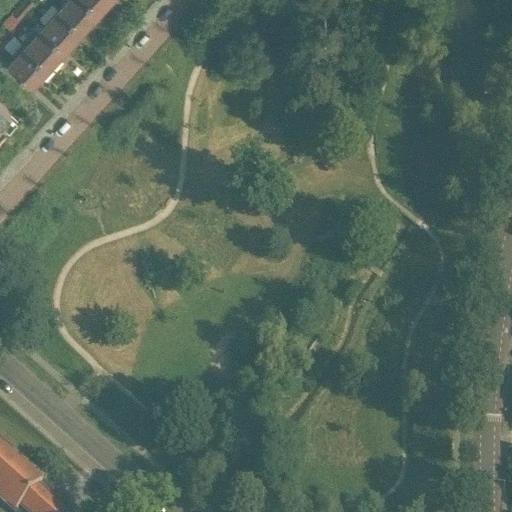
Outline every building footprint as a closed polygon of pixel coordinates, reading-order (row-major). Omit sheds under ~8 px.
[(30,0),(23,0),(20,4),(26,10),(33,2),(30,0)] [(82,29),(99,10),(88,0),(64,0),(58,7),(82,29)] [(108,0),(88,0),(99,10),(108,0)] [(13,12),(19,18),(26,10),(20,4),(13,12)] [(58,7),(42,25),(66,47),(82,29),(58,7)] [(64,49),(66,47),(42,25),(36,31),(34,29),(23,42),(52,68),(67,51),(64,49)] [(52,68),(23,42),(11,54),(13,56),(8,62),(32,85),(34,83),(36,85),(52,68)] [(0,129),(6,123),(3,119),(11,111),(0,100),(0,129)] [(0,501),(12,511),(15,511),(20,508),(24,511),(64,511),(37,488),(43,481),(0,443),(0,501)]
